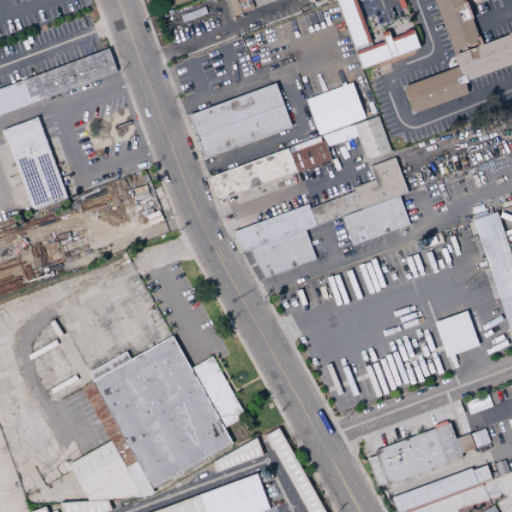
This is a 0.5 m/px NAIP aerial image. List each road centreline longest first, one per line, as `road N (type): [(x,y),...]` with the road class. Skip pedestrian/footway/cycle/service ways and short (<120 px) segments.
road 1 (tertiary): [(359,511),(206,237),(116,0)]
road 2 (residential): [(511,366),(318,439)]
